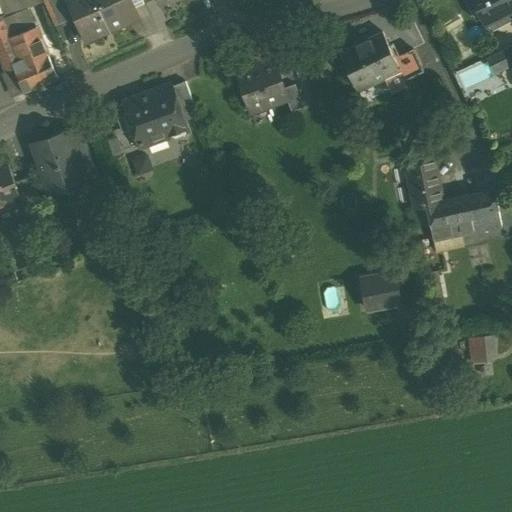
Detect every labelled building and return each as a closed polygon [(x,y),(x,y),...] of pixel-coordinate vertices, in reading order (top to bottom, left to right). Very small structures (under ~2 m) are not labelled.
[(50,0),(60,22),(75,15),(68,0),(50,0)] [(68,0),(75,15),(86,39),(109,29),(96,0),(68,0)] [(96,0),(109,29),(129,20),(126,15),(131,13),(129,8),(134,6),(131,0),(96,0)] [(511,0),(472,0),(484,23),(511,9),(511,0)] [(39,35),(27,40),(24,32),(15,35),(16,37),(12,39),(2,15),(2,14),(0,15),(0,57),(6,71),(14,68),(24,91),(57,77),(39,35)] [(370,42),(358,48),(357,45),(340,53),(357,88),(398,67),(400,67),(395,57),(394,57),(382,32),(369,39),(370,42)] [(511,45),(492,55),(496,65),(504,69),(511,64),(511,45)] [(413,48),(395,57),(400,67),(398,67),(403,78),(422,70),(413,48)] [(263,60),(252,64),(252,66),(238,71),(252,112),(287,99),(284,88),(273,59),(263,62),(263,60)] [(24,91),(14,68),(6,71),(2,72),(12,96),(24,91)] [(425,72),(406,81),(411,90),(429,82),(425,72)] [(185,81),(172,86),(184,120),(198,115),(185,81)] [(303,107),(295,84),(284,88),(287,99),(292,111),(303,107)] [(149,93),(125,102),(134,127),(140,145),(170,134),(176,137),(183,134),(185,128),(187,128),(184,120),(172,86),(171,85),(161,89),(160,92),(152,95),(149,93)] [(125,103),(113,107),(122,131),(134,127),(125,103)] [(85,148),(78,127),(67,131),(68,135),(74,152),(85,148)] [(68,135),(52,141),(51,137),(33,143),(49,188),(81,177),(83,176),(74,152),(68,135)] [(85,148),(74,152),(83,176),(81,177),(83,181),(96,176),(85,148)] [(432,149),(404,154),(406,161),(433,156),(432,149)] [(433,156),(406,161),(415,208),(427,206),(427,205),(441,202),(433,156)] [(8,161),(0,163),(0,206),(7,204),(9,199),(19,195),(20,195),(15,182),(8,161)] [(32,176),(15,182),(20,195),(19,195),(27,216),(44,209),(32,176)] [(441,202),(427,205),(427,206),(435,241),(502,226),(495,191),(441,202)] [(396,269),(360,275),(367,312),(403,305),(396,269)] [(495,337),(471,339),(473,363),(488,361),(487,353),(496,352),(495,337)]
